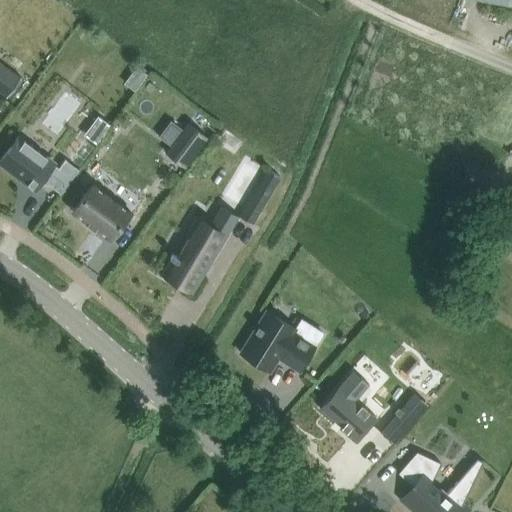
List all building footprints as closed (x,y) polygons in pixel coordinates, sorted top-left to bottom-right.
[(21,79),(0,63),(0,91),(8,97),(21,79)] [(133,75),(141,81),(147,73),(139,67),(133,75)] [(185,166),(207,138),(188,124),(166,152),(185,166)] [(18,136),(0,160),(0,162),(36,190),(45,178),(49,182),(48,183),(61,193),(78,170),(65,160),(58,169),(54,166),(55,164),(18,136)] [(268,169),(264,175),(276,182),(280,176),(268,169)] [(503,201),(511,205),(511,184),(503,201)] [(112,241),(133,214),(95,185),(74,212),(89,224),(88,225),(96,231),(97,230),(112,241)] [(254,192),(240,217),(252,224),(266,199),(254,192)] [(193,294),(240,217),(225,208),(214,226),(195,215),(183,236),(190,240),(179,258),(172,254),(160,275),(193,294)] [(240,353),(270,371),(278,357),(300,371),(315,346),(294,332),(296,329),(267,310),(240,353)] [(340,385),(319,408),(356,440),(377,417),(356,400),(369,385),(353,371),(340,386),(340,385)] [(396,414),(380,432),(395,444),(415,422),(398,407),(394,412),(396,414)] [(417,451),(398,473),(412,485),(414,487),(409,498),(418,502),(415,508),(421,511),(459,511),(464,502),(475,479),(474,478),(464,473),(446,494),(431,481),(440,463),(417,451)]
